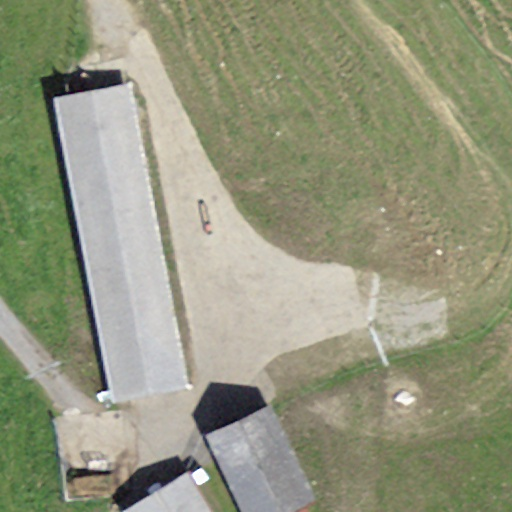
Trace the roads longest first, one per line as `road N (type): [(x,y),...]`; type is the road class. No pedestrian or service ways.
road 1 (track): [(239,334),(233,299),(146,90),(99,0)]
road 2 (track): [(0,315),(74,407),(124,427),(220,382),(239,334)]
